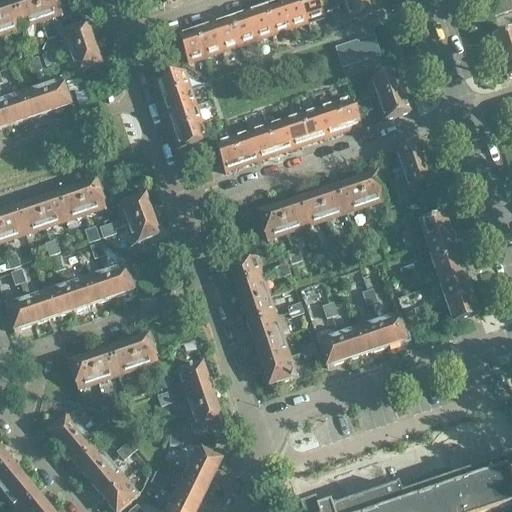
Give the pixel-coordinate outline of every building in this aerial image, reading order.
[(41,22),(33,0),(26,0),(13,4),(21,29),(41,22)] [(61,16),(56,0),(33,0),(41,22),(61,16)] [(307,25),(298,0),(295,0),(290,2),(288,0),(281,3),(290,31),(307,25)] [(324,19),(317,0),(298,0),(307,25),(324,19)] [(338,10),(336,5),(334,0),(323,4),(326,14),(338,10)] [(375,14),(370,0),(350,0),(344,2),(351,22),(375,14)] [(497,7),(494,0),(487,0),(491,9),(497,7)] [(290,31),(281,3),(272,5),(273,7),(264,10),(273,36),(290,31)] [(511,13),(508,3),(502,5),(506,15),(511,13)] [(21,29),(13,4),(0,8),(0,31),(1,36),(21,29)] [(506,15),(502,5),(497,7),(500,17),(506,15)] [(500,17),(497,7),(491,9),(494,19),(500,17)] [(273,36),(264,10),(255,13),(255,11),(247,14),(256,42),(273,36)] [(256,42),(247,14),(238,17),(239,19),(230,22),(239,48),(256,42)] [(239,48),(230,22),(221,25),(221,23),(212,26),(222,54),(239,48)] [(222,54),(212,26),(204,28),(205,30),(196,33),(205,59),(222,54)] [(94,47),(87,27),(63,36),(70,56),(94,47)] [(57,38),(55,32),(46,36),(48,41),(57,38)] [(205,59),(196,33),(187,36),(186,34),(178,37),(187,65),(205,59)] [(511,57),(511,34),(493,41),(500,62),(511,57)] [(377,48),(374,37),(368,39),(372,49),(377,48)] [(372,49),(368,39),(363,41),(366,51),(372,49)] [(366,51),(363,41),(357,43),(361,53),(366,51)] [(361,53),(357,43),(352,45),(355,55),(361,53)] [(355,55),(352,45),(346,47),(350,57),(355,55)] [(36,57),(32,46),(23,49),(27,60),(36,57)] [(101,67),(94,47),(70,56),(76,76),(101,67)] [(350,57),(346,47),(341,49),(344,59),(350,57)] [(381,58),(377,48),(372,49),(375,60),(381,58)] [(344,59),(341,49),(335,51),(339,61),(344,59)] [(375,60),(372,49),(366,51),(370,61),(375,60)] [(370,61),(366,51),(361,53),(364,63),(370,61)] [(364,63),(361,53),(355,55),(359,65),(364,63)] [(359,65),(355,55),(350,57),(353,67),(359,65)] [(58,65),(56,60),(54,56),(43,59),(46,69),(58,65)] [(353,67),(350,57),(344,59),(348,69),(353,67)] [(511,80),(511,57),(500,62),(506,82),(511,80)] [(348,69),(344,59),(339,61),(342,71),(348,69)] [(41,73),(37,61),(28,64),(32,76),(41,73)] [(171,78),(168,67),(152,72),(156,83),(171,78)] [(171,78),(156,83),(155,84),(158,92),(160,92),(163,101),(188,92),(182,74),(171,78)] [(403,95),(396,75),(371,83),(378,103),(403,95)] [(71,109),(62,84),(42,91),(51,115),(71,109)] [(51,115),(42,91),(22,98),(31,122),(51,115)] [(194,109),(188,92),(163,101),(166,110),(164,110),(166,118),(194,109)] [(410,115),(404,99),(403,95),(378,103),(385,123),(410,115)] [(31,122),(22,98),(2,104),(11,129),(31,122)] [(372,111),(371,106),(369,101),(357,105),(361,115),(372,111)] [(362,130),(355,111),(352,102),(335,108),(344,133),(353,130),(353,133),(362,130)] [(0,132),(11,129),(2,104),(0,105),(0,132)] [(344,133),(335,108),(318,113),(327,141),(336,139),(335,136),(344,133)] [(200,126),(194,109),(166,118),(169,127),(171,126),(174,135),(200,126)] [(327,141),(318,113),(301,119),(310,145),(319,142),(319,144),(327,141)] [(310,145),(301,119),(284,125),(293,153),(302,150),(301,148),(310,145)] [(293,153),(284,125),(267,131),(276,157),(285,154),(285,156),(293,153)] [(206,143),(200,126),(174,135),(177,144),(175,144),(178,153),(180,152),(195,147),(206,143)] [(276,157),(267,131),(250,136),(259,164),(267,162),(267,160),(276,157)] [(259,164),(250,136),(233,142),(242,168),(250,165),(251,167),(259,164)] [(242,168),(233,142),(215,148),(225,176),(233,173),(233,171),(242,168)] [(427,166),(420,145),(395,154),(402,174),(427,166)] [(198,158),(195,147),(180,152),(183,163),(198,158)] [(434,186),(427,166),(402,174),(409,194),(434,186)] [(386,201),(378,178),(378,176),(357,183),(366,208),(386,201)] [(366,208),(357,183),(337,190),(346,215),(366,208)] [(105,209),(97,187),(96,184),(76,191),(85,216),(105,209)] [(346,215),(337,190),(318,197),(326,221),(346,215)] [(85,216),(76,191),(56,198),(65,223),(85,216)] [(326,221),(318,197),(298,203),(306,228),(326,221)] [(65,223),(56,198),(36,205),(45,229),(65,223)] [(152,219),(146,199),(121,207),(128,227),(152,219)] [(306,228),(298,203),(278,210),(286,235),(306,228)] [(45,229),(36,205),(17,212),(25,236),(45,229)] [(410,215),(409,210),(407,205),(390,211),(393,220),(410,215)] [(286,235),(278,210),(258,217),(266,242),(286,235)] [(25,236),(17,212),(0,217),(0,228),(5,243),(25,236)] [(451,238),(444,218),(419,227),(426,247),(451,238)] [(159,239),(152,219),(128,227),(135,247),(159,239)] [(379,231),(377,225),(367,229),(369,234),(379,231)] [(115,237),(113,232),(112,227),(100,231),(104,241),(115,237)] [(381,237),(379,231),(369,234),(371,240),(381,237)] [(99,243),(95,232),(86,235),(90,246),(99,243)] [(458,258),(453,243),(451,238),(426,247),(433,267),(458,258)] [(339,245),(337,239),(327,242),(329,248),(339,245)] [(59,256),(55,245),(46,248),(50,260),(59,256)] [(341,250),(339,245),(329,248),(331,253),(341,250)] [(104,259),(101,247),(91,251),(95,262),(104,259)] [(299,258),(297,252),(288,255),(290,261),(299,258)] [(301,264),(299,258),(290,261),(292,267),(301,264)] [(465,278),(458,258),(433,267),(440,287),(465,278)] [(19,270),(16,259),(6,262),(10,273),(19,270)] [(65,272),(61,261),(51,264),(55,275),(65,272)] [(260,281),(254,263),(253,261),(229,269),(235,289),(260,281)] [(289,276),(286,267),(271,273),(274,281),(289,276)] [(134,294),(126,271),(125,269),(105,276),(113,301),(134,294)] [(415,278),(414,273),(412,269),(402,272),(405,281),(415,278)] [(25,286),(21,274),(12,278),(15,289),(25,286)] [(113,301),(105,276),(85,283),(93,307),(113,301)] [(472,299),(466,283),(465,278),(440,287),(446,307),(472,299)] [(267,301),(260,281),(235,289),(242,309),(267,301)] [(93,307),(85,283),(65,290),(74,314),(93,307)] [(74,314),(65,290),(45,296),(54,321),(74,314)] [(376,305),(372,295),(363,298),(367,308),(376,305)] [(54,321),(45,296),(25,303),(34,328),(54,321)] [(479,319),(472,299),(446,307),(453,327),(479,319)] [(273,321),(267,301),(242,309),(249,329),(273,321)] [(34,328),(25,303),(5,310),(14,335),(34,328)] [(302,316),(299,307),(288,311),(292,320),(302,316)] [(336,319),(333,308),(324,311),(327,322),(336,319)] [(429,318),(428,314),(426,309),(415,313),(419,322),(429,318)] [(406,343),(398,319),(378,325),(386,350),(406,343)] [(280,341),(273,321),(249,329),(256,349),(280,341)] [(386,350),(378,325),(358,332),(366,357),(386,350)] [(366,357),(358,332),(338,339),(346,363),(366,357)] [(157,364),(153,353),(149,339),(129,346),(137,371),(157,364)] [(346,363),(338,339),(318,346),(326,370),(346,363)] [(287,361),(280,341),(256,349),(262,369),(287,361)] [(137,371),(129,346),(109,353),(117,378),(137,371)] [(316,356),(313,347),(302,351),(305,360),(316,356)] [(117,378),(109,353),(89,360),(97,384),(117,378)] [(97,384),(89,360),(69,366),(77,391),(97,384)] [(294,381),(287,361),(262,369),(269,389),(294,381)] [(209,387),(203,367),(178,376),(185,396),(209,387)] [(150,394),(146,383),(137,386),(141,397),(150,394)] [(216,407),(211,392),(209,387),(185,396),(191,416),(216,407)] [(110,408),(107,396),(97,399),(101,411),(110,408)] [(173,405),(171,400),(170,396),(158,399),(162,409),(173,405)] [(223,427),(216,407),(191,416),(198,436),(223,427)] [(107,424),(100,417),(91,424),(98,432),(107,424)] [(63,452),(83,436),(69,419),(49,436),(63,452)] [(76,468),(96,452),(83,436),(63,452),(76,468)] [(183,450),(183,440),(171,439),(171,449),(183,450)] [(123,463),(137,451),(131,444),(117,455),(123,463)] [(0,476),(12,467),(0,451),(0,476)] [(89,485),(109,468),(96,452),(76,468),(89,485)] [(209,485),(209,484),(218,465),(216,465),(193,453),(184,473),(186,474),(187,474),(209,485)] [(506,511),(511,510),(511,458),(503,461),(504,464),(453,481),(450,472),(335,511),(334,511),(332,511),(331,509),(322,511),(317,511),(315,505),(300,510),(301,511),(506,511)] [(0,492),(6,499),(26,483),(12,467),(0,476),(0,492)] [(103,501),(123,484),(109,468),(89,485),(103,501)] [(201,504),(210,485),(209,484),(209,485),(187,474),(186,474),(177,492),(201,504)] [(164,491),(168,482),(157,477),(153,486),(164,491)] [(16,511),(23,511),(39,499),(26,483),(6,499),(16,511)] [(112,511),(122,511),(136,500),(123,484),(103,501),(112,511)] [(196,511),(201,504),(177,492),(168,511),(169,511),(196,511)] [(50,511),(39,499),(23,511),(50,511)]
